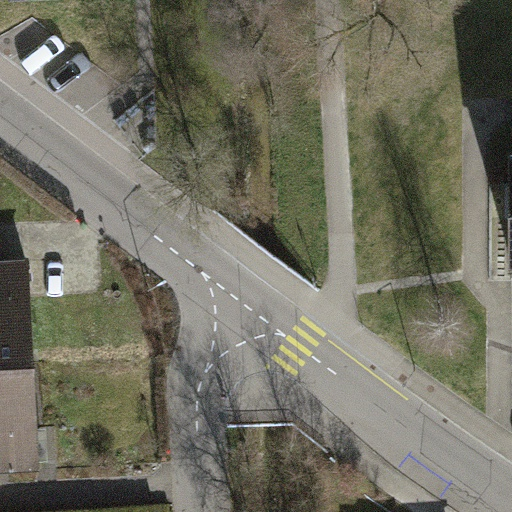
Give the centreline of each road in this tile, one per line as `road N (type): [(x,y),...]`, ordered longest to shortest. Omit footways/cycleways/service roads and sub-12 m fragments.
road 1 (residential): [(239,304),(511,507)]
road 2 (residential): [(0,116),(239,304)]
road 3 (residential): [(239,304),(201,385),(203,511)]
